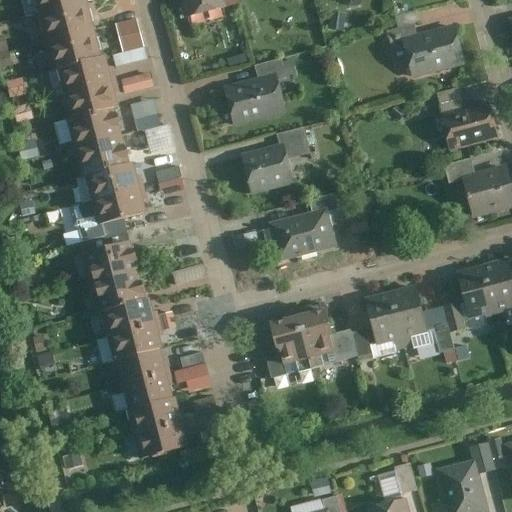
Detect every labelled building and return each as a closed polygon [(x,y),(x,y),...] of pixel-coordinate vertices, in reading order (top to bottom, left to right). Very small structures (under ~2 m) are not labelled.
[(84,0),(31,0),(37,18),(86,7),(84,0)] [(222,0),(179,0),(186,23),(226,12),(225,9),(222,0)] [(237,0),(222,0),(225,9),(238,5),(237,0)] [(86,7),(37,18),(43,46),(92,32),(86,7)] [(119,23),(126,52),(115,55),(119,68),(150,60),(140,18),(119,23)] [(402,41),(417,37),(414,27),(387,34),(391,53),(404,49),(402,41)] [(417,37),(402,41),(404,49),(413,82),(465,69),(455,28),(417,37)] [(92,32),(43,46),(51,77),(56,75),(100,63),(92,32)] [(9,37),(0,38),(0,60),(1,66),(14,63),(9,37)] [(100,63),(56,75),(61,99),(110,86),(104,62),(100,63)] [(254,69),(257,82),(276,77),(278,83),(287,81),(282,62),(254,69)] [(154,73),(125,78),(128,94),(157,89),(154,73)] [(257,82),(223,90),(232,129),(286,117),(278,83),(276,77),(257,82)] [(110,86),(61,99),(67,124),(113,114),(117,112),(110,86)] [(441,117),(463,112),(459,92),(437,97),(441,117)] [(150,151),(172,148),(164,99),(143,102),(150,151)] [(441,117),(449,155),(498,143),(489,106),(463,112),(441,117)] [(113,114),(67,124),(64,125),(71,153),(120,141),(113,114)] [(276,138),(279,148),(283,147),(287,162),(311,157),(304,131),(276,138)] [(120,141),(71,153),(79,183),(83,182),(127,170),(120,141)] [(279,148),(240,158),(250,200),(293,189),(287,162),(283,147),(279,148)] [(463,181),(476,177),(472,162),(445,169),(449,188),(463,185),(463,181)] [(183,167),(160,170),(163,194),(186,191),(183,167)] [(127,170),(83,182),(89,207),(138,194),(132,169),(127,170)] [(511,213),(511,188),(507,170),(476,177),(463,181),(463,185),(474,224),(511,213)] [(138,194),(89,207),(96,232),(144,219),(138,194)] [(309,204),(312,216),(327,212),(328,216),(339,213),(336,197),(309,204)] [(312,216),(268,227),(278,267),(337,252),(328,216),(327,212),(312,216)] [(129,247),(79,260),(86,288),(136,275),(129,247)] [(511,270),(508,256),(483,262),(499,321),(507,319),(503,309),(511,306),(511,270)] [(499,321),(483,262),(457,269),(469,317),(490,312),(493,323),(499,321)] [(207,263),(176,271),(179,284),(211,276),(207,263)] [(144,307),(136,275),(86,288),(95,320),(99,319),(144,307)] [(416,283),(392,289),(407,348),(414,346),(411,335),(428,330),(416,283)] [(407,348),(392,289),(365,295),(373,325),(377,341),(377,343),(394,339),(397,350),(407,348)] [(443,304),(448,321),(450,331),(467,327),(460,300),(443,304)] [(324,302),(297,309),(309,354),(335,348),(331,333),(324,302)] [(144,307),(99,319),(105,341),(155,330),(148,306),(144,307)] [(309,354),(297,309),(269,316),(277,346),(281,361),(309,354)] [(450,331),(448,321),(433,325),(441,351),(455,347),(450,331)] [(373,325),(351,331),(358,354),(359,357),(373,353),(370,343),(377,341),(373,325)] [(351,331),(350,327),(331,333),(335,348),(338,360),(358,354),(351,331)] [(162,356),(155,330),(105,341),(112,368),(113,367),(160,357),(162,356)] [(281,361),(277,346),(264,349),(272,376),(284,373),(281,361)] [(177,371),(181,384),(190,382),(193,393),(216,387),(206,352),(186,358),(189,368),(177,371)] [(160,357),(113,367),(119,390),(166,378),(160,357)] [(172,405),(166,378),(119,390),(126,417),(172,405)] [(172,405),(126,417),(125,418),(131,441),(181,428),(175,405),(172,405)] [(187,455),(181,428),(131,441),(138,467),(187,455)] [(470,446),(473,458),(476,457),(480,473),(497,469),(489,441),(470,446)] [(490,511),(480,473),(476,457),(473,458),(435,468),(446,511),(490,511)] [(418,490),(410,461),(395,465),(403,494),(418,490)] [(322,498),(325,508),(329,507),(330,511),(341,511),(337,495),(322,498)] [(408,511),(405,497),(366,507),(367,511),(408,511)]
